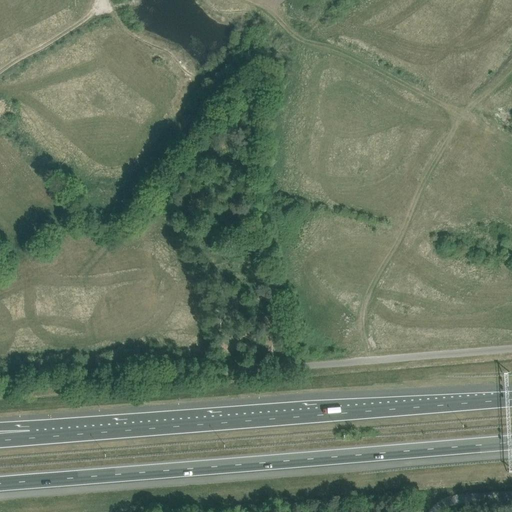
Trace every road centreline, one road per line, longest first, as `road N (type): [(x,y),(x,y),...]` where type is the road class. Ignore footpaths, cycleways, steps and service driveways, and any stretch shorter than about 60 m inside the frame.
road 1 (motorway): [(511,398),(0,440)]
road 2 (motorway): [(0,484),(511,442)]
road 3 (unclassified): [(511,348),(0,389)]
